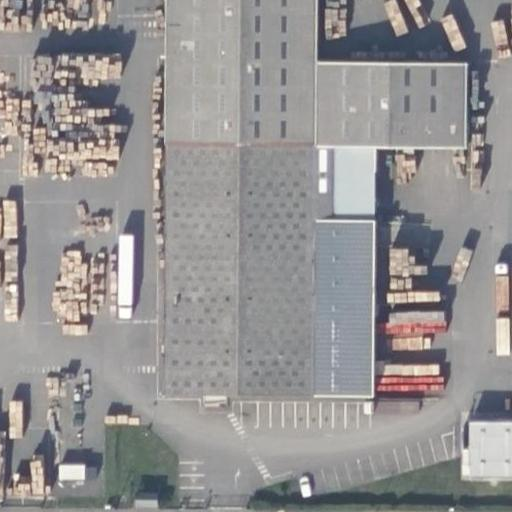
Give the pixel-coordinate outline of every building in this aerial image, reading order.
[(205,393),(228,394),(376,395),(377,220),(336,219),(336,146),(378,147),(392,146),(393,122),(469,122),(469,63),(319,61),(319,0),(168,0),(165,393),(205,393)] [(468,147),(469,122),(393,122),(392,146),(468,147)] [(377,220),(378,147),(336,146),(336,219),(377,220)] [(60,464),(81,463),(81,372),(60,372),(60,464)] [(228,402),(228,394),(205,393),(205,403),(228,402)] [(464,478),(511,479),(511,421),(465,420),(464,478)] [(86,464),(81,463),(60,464),(61,478),(86,478),(86,464)] [(137,506),(159,506),(159,493),(137,493),(137,506)]
